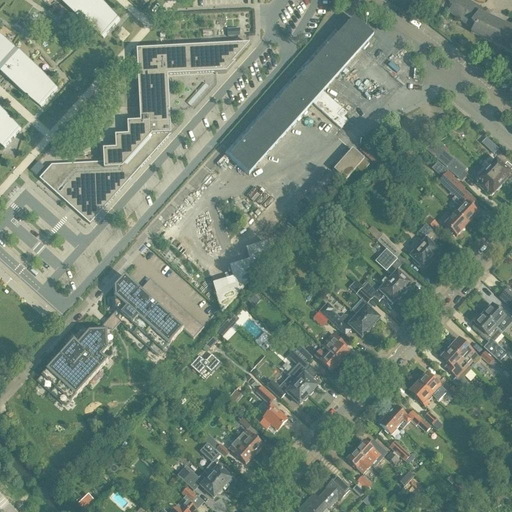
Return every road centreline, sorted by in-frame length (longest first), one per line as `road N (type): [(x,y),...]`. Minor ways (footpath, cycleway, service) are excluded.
road 1 (residential): [(406,29),(355,0),(0,399)]
road 2 (residential): [(251,511),(511,229)]
